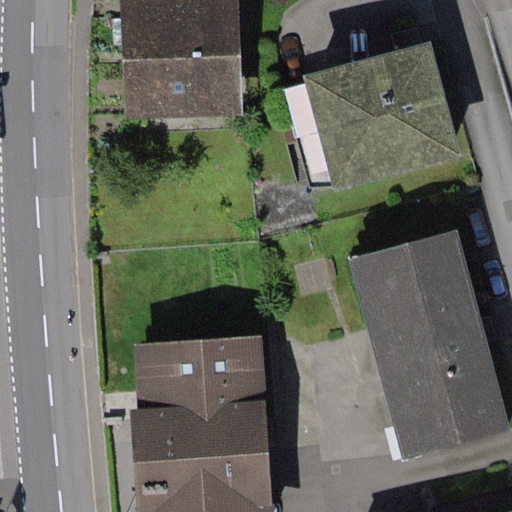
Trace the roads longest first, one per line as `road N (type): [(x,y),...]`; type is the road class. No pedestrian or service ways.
road 1 (tertiary): [(33,0),(44,333)]
road 2 (tertiary): [(44,333),(59,511)]
